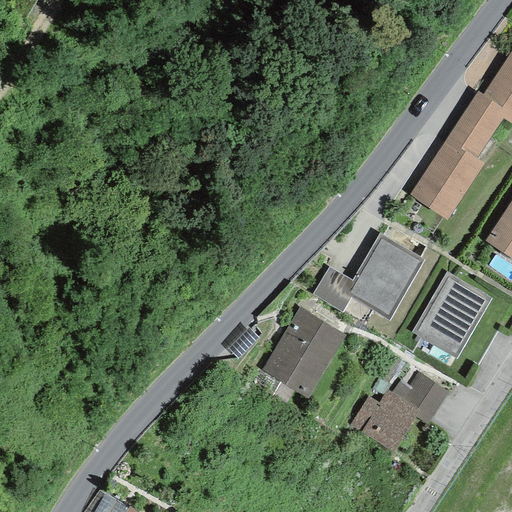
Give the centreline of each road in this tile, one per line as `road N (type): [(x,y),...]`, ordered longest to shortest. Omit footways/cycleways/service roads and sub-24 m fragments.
road 1 (residential): [(67,511),(139,416),(342,205),(500,0)]
road 2 (residential): [(511,372),(420,511)]
